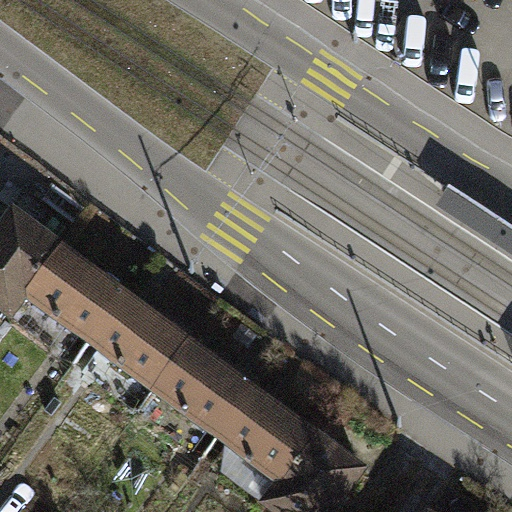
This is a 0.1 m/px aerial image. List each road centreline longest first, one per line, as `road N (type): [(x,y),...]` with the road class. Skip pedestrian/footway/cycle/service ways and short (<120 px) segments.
road 1 (secondary): [(18,59),(222,214),(511,412)]
road 2 (secondary): [(511,197),(209,0)]
